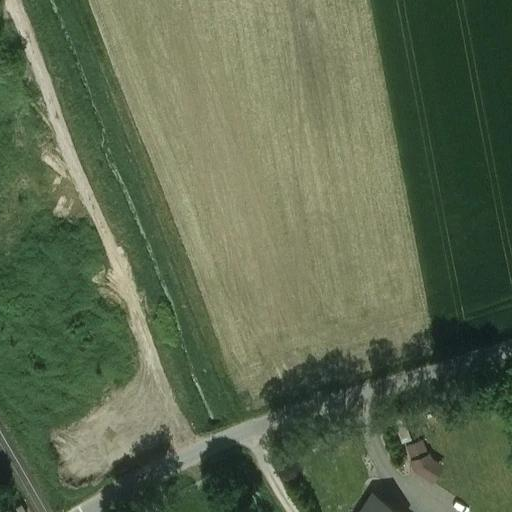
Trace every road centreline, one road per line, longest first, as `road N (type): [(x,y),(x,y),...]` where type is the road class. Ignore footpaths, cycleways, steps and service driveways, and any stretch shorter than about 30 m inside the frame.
road 1 (track): [(190,457),(10,0)]
road 2 (unclassified): [(89,511),(236,438),(511,350)]
